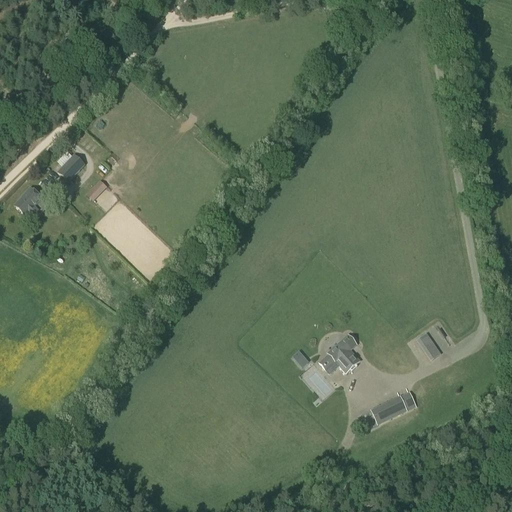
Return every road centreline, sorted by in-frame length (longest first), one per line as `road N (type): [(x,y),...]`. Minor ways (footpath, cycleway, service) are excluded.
road 1 (track): [(0,189),(160,27)]
road 2 (track): [(309,0),(160,27)]
